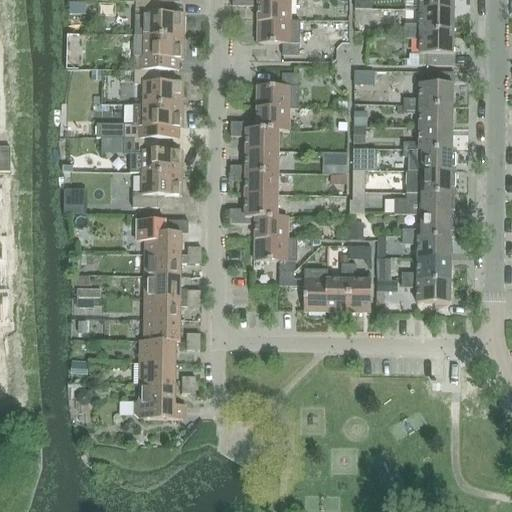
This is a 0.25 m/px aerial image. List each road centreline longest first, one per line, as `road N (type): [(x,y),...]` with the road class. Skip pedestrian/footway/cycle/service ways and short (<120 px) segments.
road 1 (residential): [(217,0),(219,341)]
road 2 (residential): [(493,348),(495,64)]
road 3 (residential): [(493,348),(219,341)]
